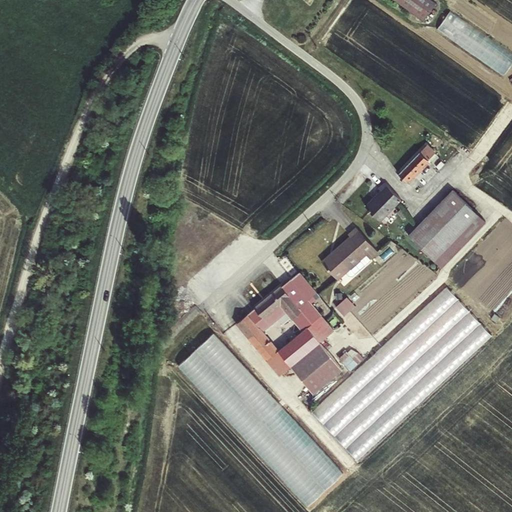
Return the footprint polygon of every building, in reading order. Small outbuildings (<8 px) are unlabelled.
[(366,0),(353,0),(325,40),(473,147),(506,101),(366,0)] [(432,0),(396,0),(426,22),(439,4),(432,0)] [(511,49),(451,11),(438,31),(505,73),(511,61),(511,49)] [(420,152),(399,174),(408,182),(429,160),(420,152)] [(402,199),(384,182),(378,188),(380,190),(365,206),(383,222),(402,199)] [(434,259),(477,213),(452,190),(409,236),(434,259)] [(477,213),(434,259),(442,267),(486,222),(477,213)] [(354,233),(325,257),(339,275),(348,268),(351,272),(355,273),(362,267),(357,261),(369,251),(373,256),(381,249),(360,223),(352,230),(354,233)] [(357,261),(362,267),(374,258),(373,256),(369,251),(357,261)] [(511,254),(476,290),(490,304),(511,281),(511,254)] [(309,299),(316,292),(300,272),(238,322),(280,374),(292,365),(280,352),(264,333),(297,305),(313,324),(325,338),(334,330),(309,299)] [(447,283),(310,407),(358,459),(495,335),(447,283)] [(347,296),(335,306),(342,315),(355,306),(347,296)] [(313,324),(280,352),(292,365),(315,392),(348,365),(325,338),(313,324)] [(210,333),(174,368),(308,505),(344,470),(210,333)]
